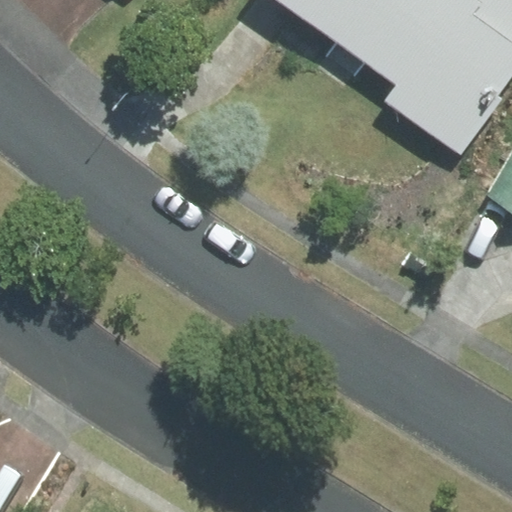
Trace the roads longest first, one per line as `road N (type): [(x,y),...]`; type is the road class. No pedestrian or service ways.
road 1 (tertiary): [(0,111),(195,259),(511,446)]
road 2 (tertiary): [(318,511),(0,307)]
